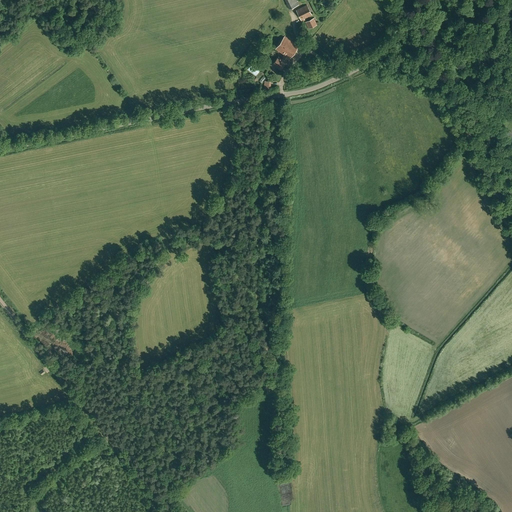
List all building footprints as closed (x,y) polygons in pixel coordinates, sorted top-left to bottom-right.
[(296,0),(284,0),(289,9),(299,5),(296,0)] [(312,15),(309,8),(307,5),(296,10),(302,22),(305,20),(304,19),(312,15)] [(305,22),(309,29),(317,25),(314,18),(305,22)] [(275,49),(284,54),(290,59),(299,46),(285,35),(275,49)] [(289,61),(290,59),(284,54),(282,58),(279,56),(272,64),(280,70),(284,65),(288,68),(291,62),(289,61)]
